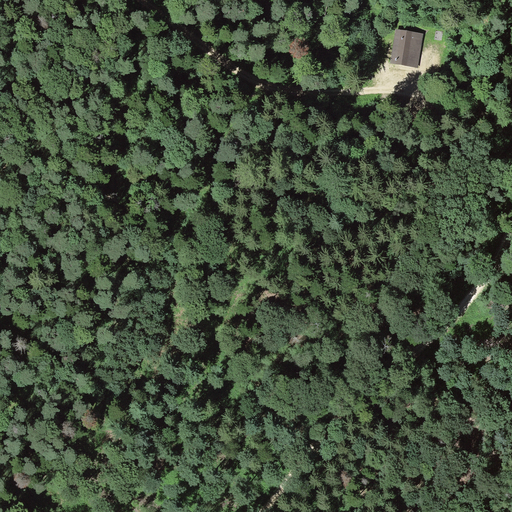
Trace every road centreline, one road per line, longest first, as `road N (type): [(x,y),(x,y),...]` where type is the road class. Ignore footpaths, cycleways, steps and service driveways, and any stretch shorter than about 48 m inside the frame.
road 1 (track): [(141,0),(244,73),(315,91),(511,95)]
road 2 (track): [(511,230),(467,304),(252,511)]
